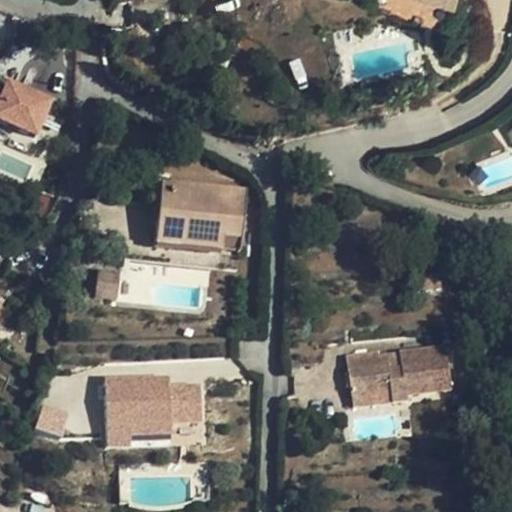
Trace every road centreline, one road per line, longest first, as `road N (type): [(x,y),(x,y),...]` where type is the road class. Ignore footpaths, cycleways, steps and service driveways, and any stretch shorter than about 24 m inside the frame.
road 1 (residential): [(250,166),(271,213),(269,511)]
road 2 (residential): [(250,166),(104,87),(83,64),(82,0)]
road 3 (residential): [(511,70),(450,124),(317,146)]
road 4 (residential): [(317,146),(363,185),(443,211),(511,212)]
road 5 (unknown): [(104,87),(87,169),(38,285)]
